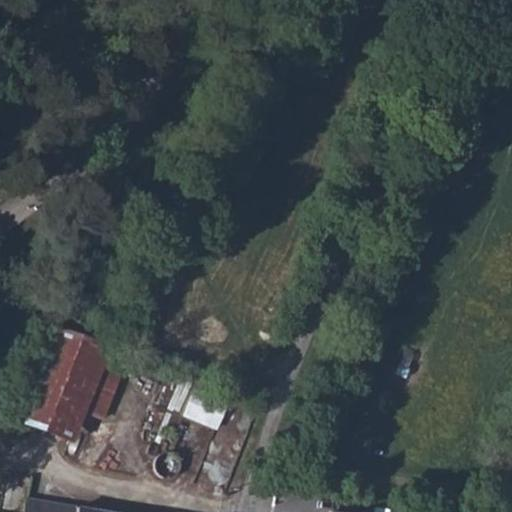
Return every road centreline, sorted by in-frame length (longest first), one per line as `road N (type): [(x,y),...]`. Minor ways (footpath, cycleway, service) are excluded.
road 1 (residential): [(249,510),(283,400),(440,0)]
road 2 (residential): [(203,0),(160,71),(90,147),(0,221)]
road 3 (residential): [(249,510),(85,465),(0,429)]
